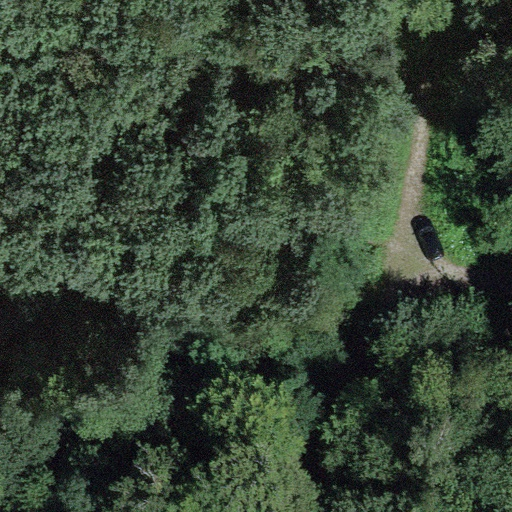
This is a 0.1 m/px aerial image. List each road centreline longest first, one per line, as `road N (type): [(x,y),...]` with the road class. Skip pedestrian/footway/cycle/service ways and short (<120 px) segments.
road 1 (track): [(215,511),(389,293),(442,275),(511,282)]
road 2 (track): [(389,293),(412,211),(415,136),(445,0)]
road 3 (track): [(325,511),(389,293)]
